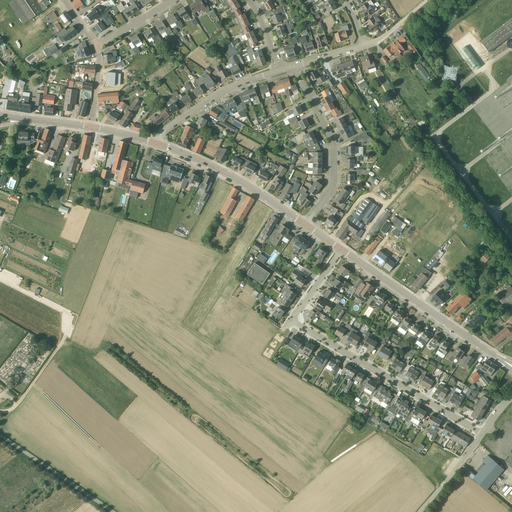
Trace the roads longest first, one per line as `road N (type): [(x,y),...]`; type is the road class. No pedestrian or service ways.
road 1 (residential): [(482,434),(298,325),(295,316),(341,249)]
road 2 (tertiary): [(508,364),(341,249)]
road 3 (residential): [(305,225),(332,188),(333,146),(295,66)]
road 4 (tertiary): [(305,225),(220,170),(158,144)]
road 5 (unclassified): [(158,144),(165,129),(225,92),(279,70)]
road 6 (unclassified): [(112,511),(0,435)]
